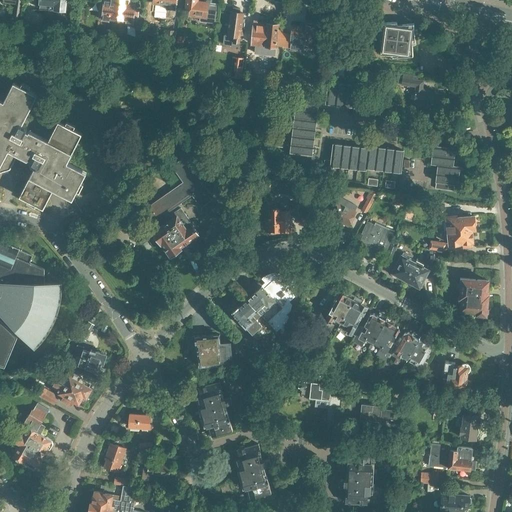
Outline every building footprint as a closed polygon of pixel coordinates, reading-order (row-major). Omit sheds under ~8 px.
[(15,3),(13,22),(20,23),(23,0),(15,0),(16,1),(15,3)] [(66,10),(67,0),(40,0),(39,9),(46,10),(47,7),(53,8),(55,8),(55,9),(66,10)] [(117,22),(120,0),(111,0),(110,0),(104,0),(104,5),(100,5),(99,12),(103,13),(102,18),(109,19),(109,21),(117,22)] [(129,0),(120,0),(117,22),(126,23),(126,22),(133,22),(134,16),(138,17),(138,9),(135,9),(134,8),(135,3),(129,2),(129,0)] [(152,0),(153,1),(155,2),(154,7),(154,11),(166,13),(166,9),(176,11),(176,4),(174,4),(175,0),(174,0),(152,0)] [(199,21),(217,23),(219,3),(211,2),(211,0),(187,0),(186,6),(191,7),(190,14),(200,15),(199,21)] [(87,8),(81,7),(79,27),(85,27),(87,8)] [(225,35),(224,44),(239,46),(240,37),(241,34),(244,34),(246,20),(243,20),(244,13),(240,12),(241,8),(234,7),(233,11),(231,11),(228,35),(225,35)] [(253,25),(251,44),(255,44),(254,53),(260,54),(276,55),(277,46),(277,40),(278,31),(278,30),(279,23),(277,23),(277,21),(270,20),(270,22),(268,22),(267,23),(257,22),(256,25),(253,25)] [(380,39),(381,52),(381,55),(398,54),(398,56),(413,55),(412,39),(415,39),(414,23),(403,24),(403,22),(397,22),(382,22),(383,39),(380,39)] [(277,40),(277,46),(290,47),(304,49),(304,43),(317,44),(319,31),(315,30),(315,25),(305,23),(305,26),(292,24),(291,33),(283,33),(283,31),(278,30),(278,31),(277,40)] [(157,33),(156,41),(175,43),(177,29),(165,28),(164,34),(157,33)] [(7,38),(5,50),(9,50),(17,51),(18,47),(30,48),(29,50),(29,52),(29,53),(41,54),(41,52),(42,42),(30,41),(31,37),(19,35),(19,39),(7,38)] [(232,71),(231,78),(241,79),(243,58),(233,57),(233,62),(235,62),(234,71),(232,71)] [(403,74),(401,85),(415,87),(414,91),(413,91),(412,95),(415,95),(414,106),(423,107),(423,106),(436,108),(436,104),(437,104),(438,97),(437,97),(438,93),(430,92),(430,90),(423,89),(424,81),(417,80),(418,76),(403,74)] [(9,164),(10,162),(13,164),(18,155),(24,158),(28,160),(29,159),(30,160),(29,161),(31,165),(34,167),(19,196),(28,200),(26,203),(36,207),(37,205),(44,208),(54,189),(73,199),(77,191),(80,192),(84,183),(82,182),(87,172),(68,162),(83,133),(74,129),(76,126),(67,121),(65,124),(58,120),(48,139),(36,133),(29,130),(29,131),(27,130),(28,128),(27,124),(23,122),(38,93),(30,89),(31,87),(22,82),(20,85),(13,81),(4,100),(0,98),(0,167),(8,165),(8,166),(8,165),(9,165),(9,164)] [(329,82),(326,103),(335,104),(338,83),(329,82)] [(338,83),(335,104),(344,105),(347,84),(338,83)] [(347,84),(344,105),(353,107),(355,85),(347,84)] [(355,85),(353,107),(361,108),(363,95),(364,87),(364,86),(355,85)] [(297,100),(296,108),(317,111),(318,102),(297,100)] [(296,108),(295,117),(316,120),(317,111),(296,108)] [(295,117),(294,126),(315,129),(316,120),(295,117)] [(294,126),(293,135),(314,137),(315,129),(294,126)] [(293,135),(292,143),(313,146),(314,137),(293,135)] [(262,143),(260,153),(269,153),(270,143),(262,143)] [(292,143),(290,152),(312,155),(313,146),(292,143)] [(331,165),(340,166),(342,145),(333,144),(331,160),(331,165)] [(342,145),(340,166),(349,167),(351,146),(342,145)] [(434,145),(433,154),(454,157),(455,148),(434,145)] [(351,146),(349,167),(357,169),(360,147),(351,146)] [(368,148),(366,168),(374,169),(377,147),(368,146),(368,148)] [(360,147),(357,169),(366,170),(366,168),(368,148),(360,147)] [(377,147),(374,169),(383,170),(386,148),(377,147)] [(386,148),(383,170),(392,171),(395,149),(386,148)] [(395,149),(392,171),(401,172),(404,150),(395,149)] [(433,154),(432,163),(438,164),(453,166),(453,165),(454,157),(433,154)] [(200,205),(204,202),(205,204),(214,198),(185,156),(172,165),(184,182),(140,212),(149,225),(159,218),(163,224),(153,231),(161,243),(162,243),(171,255),(172,255),(174,255),(179,252),(181,249),(181,248),(180,246),(185,243),(186,245),(186,246),(187,246),(188,246),(189,246),(193,244),(196,242),(197,241),(197,240),(197,239),(195,236),(199,234),(193,226),(192,226),(190,224),(185,228),(184,226),(191,221),(181,208),(175,212),(177,215),(169,221),(164,214),(193,195),(200,205)] [(438,164),(437,173),(459,176),(460,166),(453,165),(453,166),(438,164)] [(437,173),(436,181),(436,182),(441,182),(446,183),(450,183),(455,184),(458,184),(459,176),(437,173)] [(367,213),(377,194),(372,191),(361,210),(367,213)] [(394,195),(393,199),(392,203),(406,205),(407,197),(394,195)] [(323,213),(348,227),(356,212),(354,211),(356,205),(338,196),(336,201),(335,201),(332,208),(327,206),(323,213)] [(308,197),(306,209),(314,210),(316,198),(308,197)] [(269,231),(292,231),(291,221),(290,221),(290,219),(290,210),(290,204),(280,204),(280,209),(269,209),(269,217),(270,217),(270,221),(266,221),(266,231),(269,231)] [(429,212),(443,215),(445,208),(430,205),(429,212)] [(457,216),(448,217),(447,217),(445,218),(445,222),(443,223),(443,231),(472,229),(475,228),(474,215),(457,217),(457,216)] [(377,220),(376,222),(375,225),(367,222),(362,233),(364,234),(360,243),(369,247),(367,253),(371,255),(371,254),(378,257),(382,247),(387,249),(395,231),(383,225),(384,223),(383,221),(379,219),(377,220)] [(473,241),(472,229),(443,231),(444,238),(447,237),(447,244),(449,243),(449,244),(461,243),(461,242),(463,242),(463,247),(473,246),(472,241),(473,241)] [(0,365),(5,367),(18,336),(21,333),(34,346),(36,345),(42,338),(46,332),(50,326),(54,319),(57,312),(59,305),(61,297),(61,290),(62,282),(45,282),(46,268),(31,262),(34,255),(0,240),(0,365)] [(391,241),(389,245),(390,245),(386,255),(392,257),(397,247),(397,245),(400,247),(402,243),(391,241)] [(431,241),(430,248),(443,250),(444,243),(431,241)] [(415,263),(415,262),(409,259),(409,258),(407,257),(407,258),(402,255),(391,275),(398,278),(399,276),(406,280),(415,263)] [(415,263),(406,280),(421,288),(424,282),(422,281),(429,269),(424,267),(424,266),(423,265),(424,264),(416,260),(415,262),(415,263)] [(255,292),(247,300),(276,330),(280,327),(282,330),(287,326),(285,323),(289,319),(290,318),(286,314),(291,310),(292,304),(294,303),(291,299),(296,295),(296,293),(296,292),(296,290),(295,288),(295,287),(294,285),(294,284),(293,282),(291,280),(290,278),(288,277),(286,276),(285,275),(284,275),(276,273),(274,273),(272,273),(270,274),(268,274),(267,275),(265,276),(264,276),(263,277),(262,278),(265,282),(262,285),(260,282),(258,282),(252,287),(252,289),(255,292)] [(487,295),(489,280),(460,277),(458,297),(461,298),(460,310),(472,311),(473,309),(477,309),(477,314),(487,315),(489,295),(487,295)] [(340,322),(355,296),(347,291),(345,294),(339,291),(335,292),(333,296),(334,299),(335,300),(329,311),(326,309),(322,317),(332,322),(334,318),(340,322)] [(363,300),(355,296),(340,322),(348,326),(346,330),(355,335),(360,327),(357,326),(361,318),(363,314),(364,315),(365,311),(366,311),(366,310),(368,307),(362,303),(363,300)] [(276,330),(247,300),(240,306),(237,302),(235,303),(230,307),(230,309),(232,312),(232,313),(233,315),(233,314),(246,328),(256,339),(270,336),(276,330)] [(374,341),(387,316),(379,312),(378,315),(374,313),(371,314),(368,320),(364,327),(361,325),(360,327),(355,335),(354,338),(363,343),(367,337),(374,341)] [(390,352),(395,343),(392,342),(399,329),(398,326),(394,324),(395,321),(387,316),(374,341),(382,345),(377,354),(386,359),(390,352)] [(94,325),(88,322),(78,336),(85,340),(94,325)] [(310,334),(300,331),(300,344),(310,344),(310,334)] [(397,345),(395,343),(390,352),(399,357),(400,357),(406,360),(420,335),(414,331),(412,334),(409,332),(405,332),(397,345)] [(199,366),(222,364),(232,363),(231,342),(220,343),(220,334),(193,336),(191,338),(192,346),(193,347),(197,347),(198,358),(199,366)] [(420,335),(406,360),(407,361),(408,358),(414,362),(413,365),(423,371),(428,362),(424,360),(431,348),(430,344),(426,342),(428,340),(420,335)] [(77,345),(74,355),(77,356),(74,362),(75,364),(97,371),(96,373),(101,375),(103,374),(105,369),(103,368),(107,354),(91,349),(90,352),(84,349),(84,347),(77,345)] [(266,349),(252,352),(259,360),(266,359),(270,359),(272,350),(266,349)] [(259,360),(252,352),(252,353),(248,362),(259,368),(267,366),(266,359),(259,360)] [(455,362),(448,361),(445,361),(443,372),(448,373),(447,378),(443,378),(441,388),(446,389),(455,390),(455,389),(456,389),(457,388),(465,389),(465,388),(470,389),(471,380),(466,380),(466,378),(467,373),(469,372),(470,371),(470,370),(470,369),(470,368),(470,367),(470,366),(469,365),(468,364),(467,363),(466,363),(465,363),(464,363),(463,364),(462,364),(461,365),(455,365),(455,362)] [(434,376),(425,370),(415,387),(421,390),(422,388),(426,390),(434,376)] [(70,404),(71,403),(72,404),(74,400),(79,402),(84,394),(87,396),(91,388),(89,387),(91,383),(72,372),(69,377),(62,373),(54,386),(59,388),(58,389),(59,390),(60,389),(62,390),(61,392),(66,395),(63,399),(64,400),(65,400),(65,401),(65,402),(66,402),(66,403),(67,403),(67,404),(68,404),(70,404)] [(376,378),(371,386),(378,387),(381,381),(376,378)] [(326,428),(328,428),(337,429),(339,410),(341,396),(331,395),(332,384),(317,382),(317,384),(315,384),(315,380),(314,380),(314,382),(299,381),(298,388),(302,389),(301,395),(309,396),(309,398),(315,398),(314,407),(328,408),(326,428)] [(202,386),(199,387),(201,397),(199,397),(207,427),(209,426),(212,435),(233,430),(230,419),(226,404),(232,402),(230,396),(224,398),(223,392),(220,382),(207,385),(206,383),(207,385),(202,386)] [(59,397),(51,392),(45,388),(41,395),(55,404),(59,397)] [(362,403),(362,401),(351,400),(350,413),(360,414),(360,419),(380,421),(380,419),(393,420),(394,415),(395,416),(396,409),(376,407),(376,405),(362,403)] [(476,439),(476,437),(477,436),(478,435),(479,434),(479,433),(479,432),(479,431),(479,430),(478,428),(477,427),(478,425),(479,419),(478,419),(479,417),(469,416),(469,414),(470,414),(470,407),(446,404),(445,411),(451,412),(451,414),(464,415),(462,427),(461,434),(462,434),(461,437),(476,439)] [(21,443),(14,455),(24,460),(25,460),(23,464),(34,470),(38,465),(44,455),(47,449),(50,449),(53,444),(52,441),(51,440),(52,439),(41,433),(45,426),(41,424),(45,417),(47,413),(36,407),(34,410),(32,409),(29,415),(28,414),(27,416),(28,416),(23,424),(20,422),(15,430),(22,434),(17,441),(21,443)] [(347,411),(339,410),(337,429),(345,430),(347,411)] [(129,426),(150,428),(150,422),(152,422),(153,416),(151,416),(151,415),(130,413),(129,426)] [(140,450),(152,449),(153,449),(152,442),(151,442),(140,443),(140,450)] [(118,472),(126,448),(111,443),(107,453),(109,454),(104,467),(118,472)] [(451,449),(451,445),(431,443),(429,465),(448,467),(450,449),(451,449)] [(241,448),(238,449),(240,459),(238,459),(246,489),(248,488),(251,498),(272,492),(269,481),(264,466),(271,464),(269,459),(263,460),(261,454),(259,444),(256,444),(253,445),(245,447),(244,445),(245,447),(241,448)] [(455,449),(451,449),(450,449),(448,467),(450,469),(456,470),(458,468),(470,470),(470,468),(475,469),(475,461),(471,461),(471,460),(472,459),(473,456),(472,456),(473,448),(458,446),(455,446),(455,449)] [(340,479),(340,485),(346,485),(346,491),(346,502),(360,503),(360,506),(361,506),(361,503),(365,503),(367,503),(368,494),(370,494),(372,463),(369,463),(370,453),(348,452),(347,463),(347,479),(340,479)] [(390,456),(380,455),(379,464),(386,464),(385,466),(390,466),(390,456)] [(149,475),(159,476),(158,482),(177,484),(178,478),(169,477),(171,464),(156,462),(156,457),(145,456),(141,480),(148,480),(149,475)] [(421,472),(421,478),(421,482),(438,483),(438,473),(421,472)] [(127,479),(116,477),(115,477),(114,484),(126,485),(127,479)] [(431,484),(431,491),(434,491),(434,497),(442,498),(441,511),(464,511),(465,506),(469,506),(469,504),(471,503),(471,498),(469,497),(469,495),(440,493),(440,485),(431,484)] [(134,510),(137,488),(123,485),(120,500),(113,499),(113,494),(106,493),(105,492),(100,491),(95,490),(94,495),(93,495),(92,502),(91,502),(90,505),(89,506),(89,509),(89,510),(89,511),(147,511),(134,510)]
